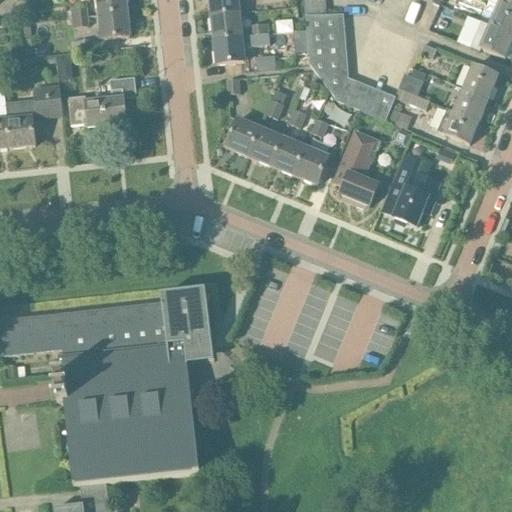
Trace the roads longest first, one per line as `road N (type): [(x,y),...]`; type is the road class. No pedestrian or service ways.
road 1 (residential): [(450,312),(188,207)]
road 2 (residential): [(188,207),(168,0)]
road 3 (residential): [(188,207),(0,223)]
road 4 (residential): [(450,312),(511,156)]
